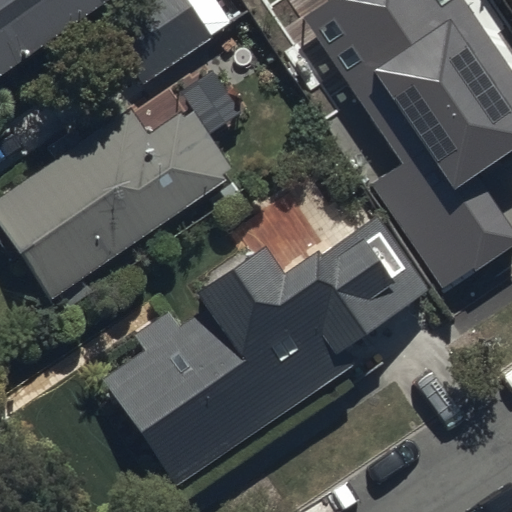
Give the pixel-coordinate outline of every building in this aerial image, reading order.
[(0,0),(0,64),(94,0),(0,0)] [(124,0),(96,19),(140,83),(227,24),(210,0),(124,0)] [(511,236),(474,179),(511,153),(511,76),(461,0),(328,0),(303,16),(402,164),(371,185),(444,296),(511,250),(511,236)] [(511,0),(502,0),(511,14),(511,0)] [(0,191),(0,240),(41,301),(190,200),(232,171),(185,103),(143,131),(126,106),(0,191)] [(279,271),(271,260),(256,237),(184,286),(200,308),(96,379),(166,482),(342,363),(331,348),(426,284),(373,207),(279,271)]
